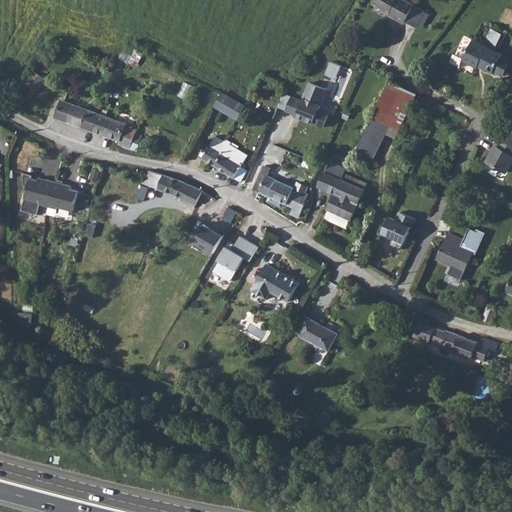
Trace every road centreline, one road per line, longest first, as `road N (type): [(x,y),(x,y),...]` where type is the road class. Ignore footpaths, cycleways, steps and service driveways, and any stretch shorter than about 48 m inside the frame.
road 1 (track): [(0,319),(55,354),(239,417),(303,432),(511,451)]
road 2 (unclassified): [(403,297),(196,174),(66,142),(0,107)]
road 3 (residential): [(403,297),(475,124)]
road 4 (motorway): [(178,511),(0,467)]
